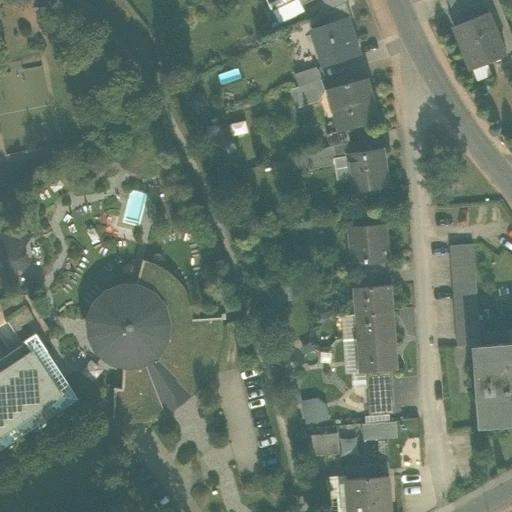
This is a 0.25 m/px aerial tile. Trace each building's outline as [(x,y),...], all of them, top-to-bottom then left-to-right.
[(268,0),(273,10),(293,0),(300,0),(303,5),(314,0),(324,0),(330,10),(346,2),(350,0),(268,0)] [(448,0),(454,13),(476,4),(474,0),(448,0)] [(325,13),(328,24),(348,18),(351,17),(346,2),(330,10),(325,13)] [(454,26),(469,65),(486,59),(488,63),(507,56),(489,12),(454,26)] [(358,47),(348,18),(328,24),(313,29),(317,44),(323,43),(330,64),(358,55),(356,48),(358,47)] [(325,66),(330,64),(323,43),(317,44),(325,66)] [(486,59),(469,65),(472,70),(473,69),(488,63),(486,59)] [(488,63),(473,69),(478,82),(493,75),(488,63)] [(296,74),(300,86),(321,80),(317,67),(296,74)] [(329,90),(340,131),(376,122),(368,95),(372,94),(368,79),(329,90)] [(326,92),(321,80),(300,86),(306,105),(319,101),(326,92)] [(379,121),(372,94),(368,95),(376,122),(379,121)] [(123,132),(92,159),(98,166),(111,155),(119,158),(128,168),(147,173),(159,168),(153,150),(134,145),(123,132)] [(306,153),(311,170),(337,163),(335,158),(351,154),(348,142),(306,153)] [(351,165),(355,192),(390,186),(385,149),(351,154),(352,164),(351,165)] [(353,248),(354,264),(363,263),(385,262),(384,247),(389,246),(388,225),(356,226),(357,247),(353,248)] [(0,284),(17,288),(13,260),(28,236),(7,231),(0,235),(0,284)] [(448,246),(455,335),(481,333),(474,244),(448,246)] [(363,263),(364,275),(388,274),(387,262),(385,262),(363,263)] [(160,272),(141,264),(134,289),(120,289),(105,295),(94,307),(89,322),(91,339),(98,350),(110,359),(123,363),(122,394),(115,394),(114,418),(141,418),(161,413),(192,391),(213,359),(219,324),(219,319),(190,321),(185,302),(175,285),(160,272)] [(390,274),(388,274),(364,275),(365,288),(391,286),(390,274)] [(361,315),(363,340),(398,338),(393,286),(391,286),(365,288),(359,289),(361,315)] [(6,322),(13,332),(33,319),(26,309),(6,322)] [(363,340),(361,315),(347,316),(351,373),(356,373),(366,372),(363,340)] [(482,347),(481,333),(455,335),(456,349),(475,348),(482,347)] [(0,449),(76,399),(33,334),(23,341),(30,352),(2,371),(0,371),(0,449)] [(400,369),(398,338),(363,340),(366,372),(369,372),(392,370),(400,369)] [(30,352),(23,341),(20,343),(21,345),(0,359),(0,368),(2,371),(30,352)] [(475,348),(481,429),(511,426),(511,344),(482,347),(475,348)] [(272,381),(286,379),(283,356),(269,358),(272,381)] [(369,384),(372,416),(389,415),(396,414),(392,370),(369,372),(369,384)] [(366,372),(356,373),(357,385),(369,384),(369,372),(366,372)] [(317,396),(302,400),(306,423),(330,420),(328,403),(317,396)] [(389,415),(372,416),(366,417),(366,424),(390,422),(389,415)] [(366,424),(363,424),(364,439),(398,437),(397,421),(390,422),(366,424)] [(316,436),(318,455),(333,454),(331,434),(316,436)] [(338,434),(331,434),(333,454),(340,454),(338,434)] [(387,440),(378,440),(380,458),(389,457),(387,440)] [(349,511),(347,479),(347,476),(329,477),(332,511),(349,511)] [(349,511),(391,511),(389,476),(382,476),(370,477),(347,479),(349,511)]
